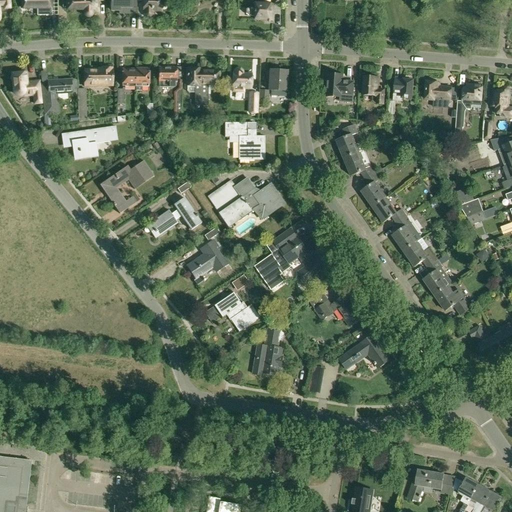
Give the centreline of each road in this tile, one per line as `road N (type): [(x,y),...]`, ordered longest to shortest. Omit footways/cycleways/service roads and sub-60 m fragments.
road 1 (residential): [(346,423),(193,397),(143,292),(14,135)]
road 2 (residential): [(476,404),(317,179),(305,135),(302,48)]
road 3 (residential): [(0,50),(86,43),(302,48)]
road 4 (residential): [(499,63),(302,48)]
road 5 (unclassified): [(332,495),(176,474)]
road 6 (unclassified): [(509,456),(491,462),(414,448),(401,424)]
